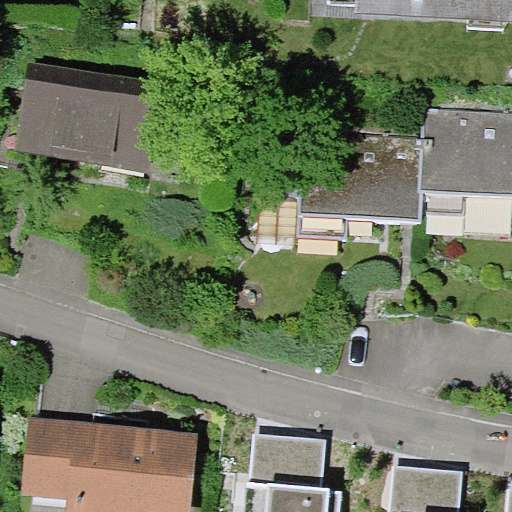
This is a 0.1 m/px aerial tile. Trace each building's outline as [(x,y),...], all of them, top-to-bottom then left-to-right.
[(511,0),(353,0),(353,7),(511,16),(511,0)] [(29,68),(17,145),(147,166),(159,89),(29,68)] [(511,116),(422,111),(421,141),(417,216),(460,219),(461,199),(511,201),(511,116)] [(421,141),(299,135),(294,240),(342,242),(343,223),(416,227),(417,216),(421,141)] [(180,511),(187,448),(33,432),(26,492),(71,496),(70,511),(76,511),(180,511)] [(254,433),(250,481),(322,488),(327,439),(254,433)] [(393,467),(389,511),(458,511),(462,472),(393,467)] [(250,481),(245,481),(242,511),(338,511),(340,489),(322,488),(250,481)]
